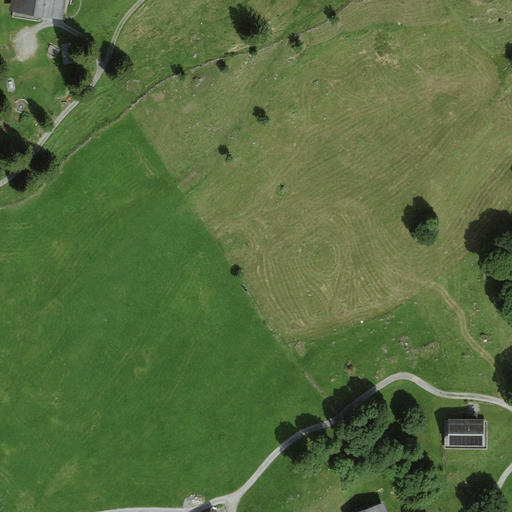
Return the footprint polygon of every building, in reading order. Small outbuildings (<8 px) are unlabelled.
[(13,0),(13,5),(36,9),(60,13),(62,0),(13,0)] [(39,13),(35,12),(36,9),(13,5),(11,14),(38,19),(39,13)] [(451,418),(451,438),(478,438),(479,419),(475,418),(475,411),(466,411),(466,419),(451,418)] [(478,438),(451,438),(451,418),(444,418),(444,445),(485,445),(485,419),(479,419),(478,438)] [(383,511),(380,502),(352,511),(383,511)]
